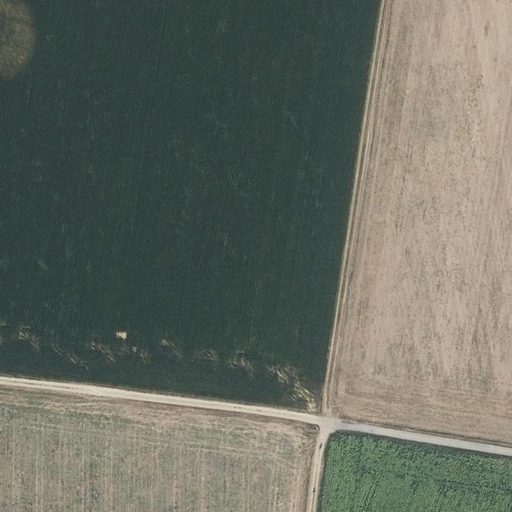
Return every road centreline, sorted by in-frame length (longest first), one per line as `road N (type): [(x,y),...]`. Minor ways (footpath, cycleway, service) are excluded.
road 1 (track): [(388,0),(314,511)]
road 2 (track): [(325,421),(0,378)]
road 3 (unclassified): [(325,421),(511,448)]
